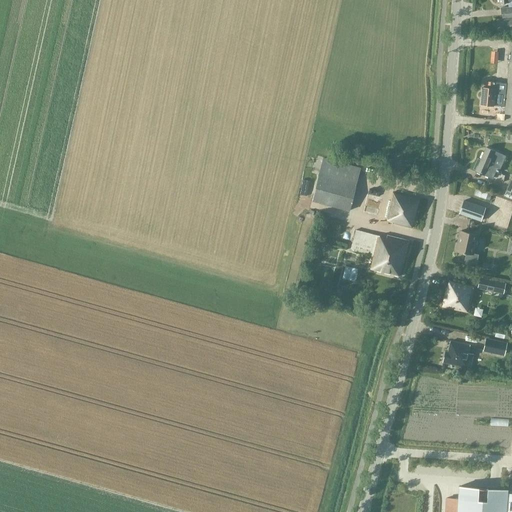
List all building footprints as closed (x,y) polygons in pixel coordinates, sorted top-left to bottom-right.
[(511,0),(498,0),(499,3),(507,2),(508,6),(500,7),(501,18),(495,19),(496,31),(511,29),(511,0)] [(498,52),(491,51),(490,63),(497,64),(498,52)] [(492,106),(494,82),(486,81),(485,87),(482,87),(480,105),(492,106)] [(495,151),(485,147),(475,172),(484,175),(492,179),(495,172),(498,173),(506,156),(495,151)] [(361,168),(329,159),(323,158),(312,201),(349,211),(361,168)] [(378,210),(383,195),(371,192),(366,207),(378,210)] [(412,228),(420,200),(394,193),(387,219),(393,221),(393,223),(412,228)] [(484,206),(465,200),(460,213),(479,220),(484,206)] [(386,239),(380,238),(380,236),(355,229),(349,250),(375,257),(372,269),(400,276),(409,241),(387,236),(386,239)] [(477,234),(461,231),(456,250),(473,254),(477,234)] [(495,281),(480,278),(478,288),(493,291),(495,281)] [(468,311),(474,286),(449,280),(448,288),(446,287),(442,305),(468,311)] [(504,355),(506,344),(486,339),(484,350),(504,355)] [(451,342),(450,341),(448,352),(445,352),(443,362),(444,362),(444,361),(464,366),(464,367),(465,367),(470,346),(469,345),(469,346),(451,342)] [(453,493),(453,483),(443,482),(443,493),(453,493)] [(511,511),(511,493),(507,493),(508,490),(459,486),(458,499),(446,498),(445,511),(511,511)]
